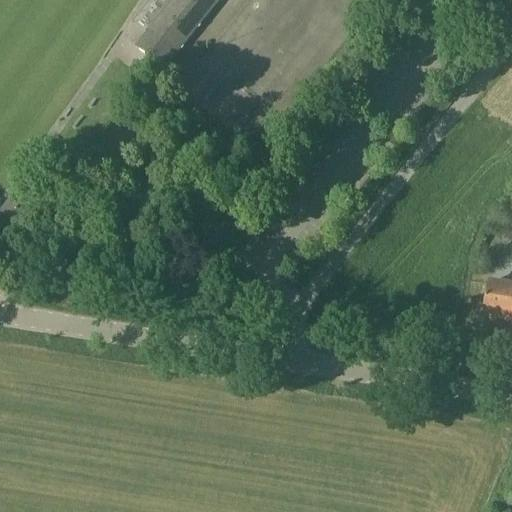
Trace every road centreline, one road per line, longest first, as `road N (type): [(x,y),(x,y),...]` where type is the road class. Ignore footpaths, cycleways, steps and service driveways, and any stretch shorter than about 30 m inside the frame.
road 1 (residential): [(282,360),(317,283),(511,42)]
road 2 (secondary): [(282,360),(0,315)]
road 3 (secondary): [(511,395),(282,360)]
